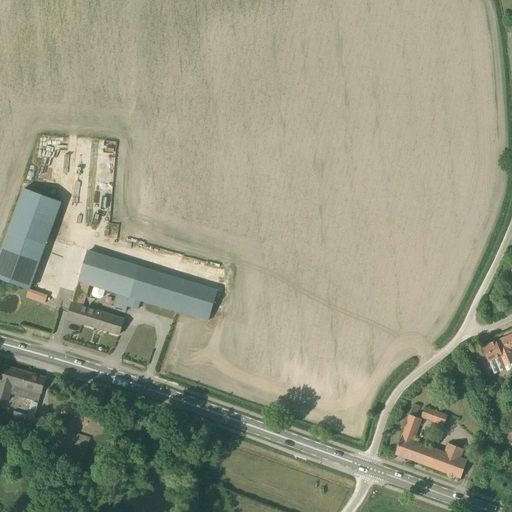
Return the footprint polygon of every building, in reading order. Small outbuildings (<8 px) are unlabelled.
[(0,278),(30,289),(47,241),(10,227),(0,254),(0,278)] [(90,285),(94,287),(119,294),(115,307),(127,310),(128,307),(138,310),(140,300),(209,321),(217,294),(139,271),(139,268),(87,252),(83,266),(75,291),(87,295),(90,285)] [(32,290),(30,289),(27,297),(45,303),(48,295),(32,290)] [(119,335),(124,318),(72,303),(67,319),(119,335)] [(511,362),(511,334),(482,347),(489,362),(501,357),(504,365),(511,362)] [(0,398),(8,401),(11,393),(39,402),(46,378),(4,366),(0,380),(0,398)] [(42,436),(46,420),(35,416),(38,404),(31,402),(27,415),(14,411),(10,427),(42,436)] [(444,425),(448,416),(425,407),(421,417),(444,425)] [(445,453),(414,442),(422,420),(409,415),(395,454),(461,478),(467,461),(460,458),(464,449),(448,444),(445,453)] [(83,461),(91,439),(60,428),(53,451),(83,461)]
